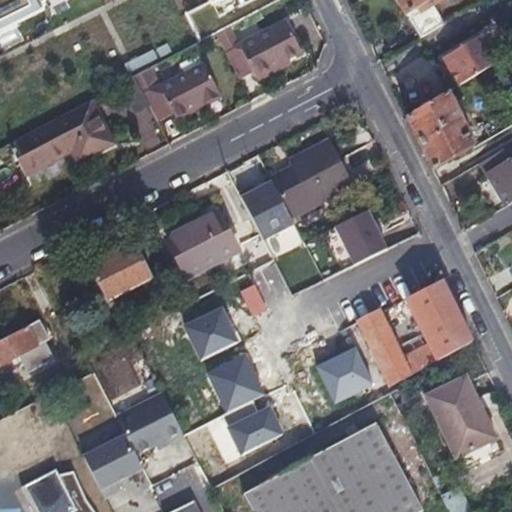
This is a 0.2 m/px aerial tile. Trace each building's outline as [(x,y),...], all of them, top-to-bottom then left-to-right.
[(278,0),(0,0),(0,30),(42,10),(40,4),(47,0),(209,0),(211,3),(186,15),(200,42),(215,34),(229,26),(278,0)] [(398,0),(422,36),(440,26),(458,15),(448,0),(398,0)] [(224,49),(239,77),(252,69),(255,75),(300,50),(282,17),(238,41),(224,49)] [(224,49),(238,41),(229,26),(215,34),(224,49)] [(449,55),(465,82),(502,60),(486,33),(449,55)] [(161,57),(170,53),(166,46),(158,51),(161,57)] [(129,73),(156,60),(152,53),(125,66),(129,73)] [(135,76),(159,121),(173,113),(176,118),(221,94),(203,62),(161,86),(151,68),(135,76)] [(453,90),(431,103),(408,117),(435,170),(479,144),(453,90)] [(92,99),(9,144),(26,177),(73,151),(79,162),(115,144),(92,99)] [(272,178),(280,193),(343,160),(332,139),(292,160),(295,165),(272,178)] [(490,175),(489,176),(506,206),(511,202),(511,146),(483,163),(490,175)] [(343,160),(280,193),(293,217),(356,185),(343,160)] [(257,243),(290,227),(267,181),(235,197),(257,243)] [(171,238),(176,247),(227,220),(222,210),(171,238)] [(328,227),(345,268),(383,252),(367,211),(328,227)] [(227,220),(176,247),(191,275),(243,248),(227,220)] [(154,276),(136,240),(91,264),(108,299),(154,276)] [(411,371),(361,271),(339,282),(389,383),(411,371)] [(472,336),(444,279),(408,298),(437,356),(472,336)] [(0,365),(49,339),(39,321),(0,341),(0,365)] [(456,459),(497,436),(466,376),(425,397),(456,459)] [(134,454),(180,441),(167,400),(86,424),(93,448),(80,452),(92,491),(141,476),(134,454)] [(252,511),(419,511),(426,509),(376,421),(244,496),(252,511)] [(100,511),(90,497),(76,468),(61,473),(58,467),(24,485),(38,511),(100,511)] [(197,511),(192,503),(174,511),(197,511)]
